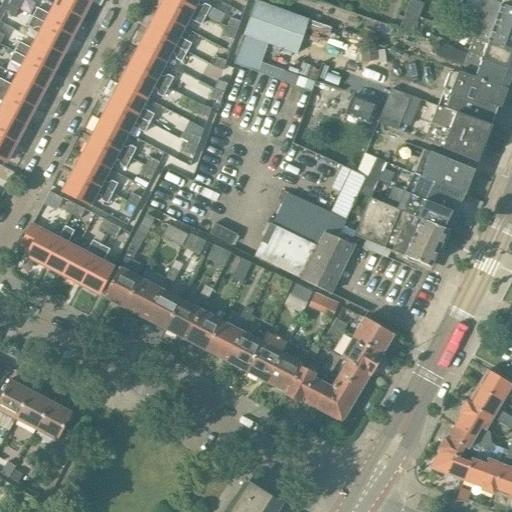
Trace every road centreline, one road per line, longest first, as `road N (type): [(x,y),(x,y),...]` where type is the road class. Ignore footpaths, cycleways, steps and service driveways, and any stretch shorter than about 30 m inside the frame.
road 1 (residential): [(0,308),(364,497)]
road 2 (residential): [(364,497),(511,201)]
road 3 (residential): [(129,0),(0,238)]
